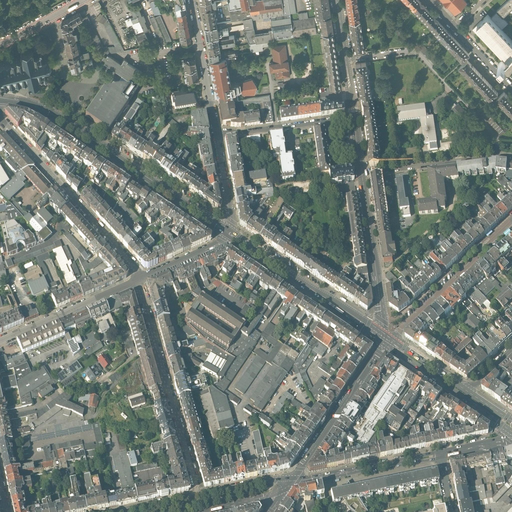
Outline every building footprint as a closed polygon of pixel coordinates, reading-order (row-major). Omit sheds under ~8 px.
[(139,44),(148,40),(144,31),(135,10),(129,0),(123,0),(127,7),(128,6),(133,17),(125,21),(128,27),(132,25),(136,34),(135,35),(139,44)] [(160,16),(154,0),(149,0),(150,0),(148,1),(154,16),(155,18),(160,16)] [(175,0),(178,4),(175,5),(176,11),(186,10),(184,0),(175,0)] [(228,0),(229,3),(229,9),(249,6),(248,2),(247,0),(228,0)] [(255,2),(248,2),(249,6),(251,17),(252,20),(270,17),(290,14),(289,14),(287,0),(262,0),(263,0),(255,2)] [(287,0),(289,14),(296,13),(293,0),(287,0)] [(318,17),(330,15),(327,0),(313,0),(316,17),(318,17)] [(420,16),(426,9),(417,0),(406,0),(405,1),(420,16)] [(443,0),(446,3),(446,2),(453,10),(463,0),(443,0)] [(347,5),(349,20),(359,19),(357,3),(347,5)] [(510,11),(504,5),(497,11),(503,18),(510,11)] [(204,25),(216,23),(213,6),(201,8),(204,25)] [(249,6),(229,9),(231,20),(243,18),(251,17),(249,6)] [(139,9),(135,10),(144,31),(148,29),(144,20),(146,20),(143,14),(142,15),(139,9)] [(426,9),(420,16),(434,32),(441,25),(426,9)] [(188,22),(186,10),(176,11),(178,24),(179,27),(189,25),(188,22)] [(503,18),(497,11),(495,13),(490,18),(501,29),(508,23),(503,18)] [(321,25),(318,17),(316,17),(308,18),(307,12),(298,14),(299,20),(291,21),(293,37),(307,35),(322,33),(321,25)] [(60,24),(64,40),(76,37),(78,36),(76,31),(73,32),(72,26),(74,26),(73,24),(82,19),(79,13),(61,22),(60,24)] [(273,29),(274,39),(293,37),(291,21),(290,14),(270,17),(273,29)] [(322,33),(332,31),(330,15),(318,17),(321,25),(322,33)] [(482,20),(472,29),(502,61),(498,64),(502,68),(511,58),(511,40),(501,29),(490,18),(488,15),(482,20)] [(115,53),(124,51),(107,19),(103,24),(114,46),(103,47),(88,16),(83,18),(101,57),(103,54),(106,56),(106,54),(115,53)] [(166,44),(155,18),(154,16),(150,19),(161,45),(166,44)] [(160,16),(155,18),(166,44),(172,43),(160,16)] [(256,42),(255,35),(252,20),(251,17),(243,18),(244,25),(245,30),(244,30),(245,32),(250,43),(256,42)] [(349,20),(351,37),(361,35),(359,19),(349,20)] [(204,25),(206,36),(217,34),(244,30),(245,30),(244,25),(218,29),(217,23),(216,23),(204,25)] [(191,39),(189,25),(179,27),(181,41),(191,39)] [(448,46),(454,39),(441,25),(434,32),(448,46)] [(266,33),(255,35),(256,42),(262,41),(267,40),(271,40),(274,39),(273,29),(269,29),(270,32),(266,33)] [(325,55),(335,53),(332,31),(322,33),(325,55)] [(206,36),(208,44),(235,39),(234,35),(218,39),(217,34),(206,36)] [(351,37),(353,53),(363,51),(361,35),(351,37)] [(64,40),(68,55),(80,52),(76,37),(64,40)] [(208,44),(209,51),(219,50),(219,45),(221,45),(223,46),(236,43),(235,39),(208,44)] [(448,46),(461,61),(468,53),(454,39),(448,46)] [(262,41),(250,43),(251,52),(263,50),(263,47),(262,41)] [(427,53),(437,64),(442,60),(431,49),(425,43),(421,47),(427,53)] [(45,83),(52,81),(52,82),(53,82),(53,81),(53,80),(53,81),(51,75),(52,75),(52,74),(51,74),(50,75),(49,69),(49,68),(50,65),(52,65),(52,64),(50,64),(50,60),(51,60),(50,59),(49,60),(46,58),(46,57),(45,56),(44,51),(45,51),(47,50),(45,44),(33,47),(33,48),(32,49),(32,47),(31,48),(31,49),(22,51),(21,50),(20,50),(21,51),(19,52),(16,53),(15,53),(15,54),(16,56),(16,57),(16,59),(11,60),(10,59),(9,59),(10,60),(4,61),(4,60),(3,60),(3,62),(0,62),(0,80),(1,80),(1,82),(2,84),(1,84),(0,85),(1,86),(2,87),(3,87),(4,86),(4,85),(9,84),(9,85),(10,85),(10,84),(15,82),(15,84),(16,83),(16,82),(21,81),(22,82),(23,82),(23,80),(28,79),(28,81),(29,84),(27,84),(28,85),(29,85),(29,86),(31,86),(30,85),(39,82),(40,84),(41,84),(42,84),(43,84),(43,86),(42,86),(43,87),(44,88),(46,87),(46,86),(47,85),(45,83)] [(286,45),(271,47),(274,62),(269,63),(270,71),(275,71),(276,79),(290,76),(286,45)] [(90,56),(88,50),(80,52),(68,55),(70,63),(80,60),(79,57),(82,56),(82,58),(90,56)] [(209,51),(210,58),(220,57),(225,56),(236,55),(235,51),(220,53),(219,50),(209,51)] [(328,70),(338,69),(335,53),(325,55),(328,70)] [(122,65),(106,54),(106,56),(103,54),(101,57),(100,60),(116,71),(117,72),(119,73),(116,78),(113,76),(86,116),(110,133),(112,131),(114,132),(118,128),(118,127),(115,125),(141,86),(138,84),(144,76),(128,65),(129,63),(125,60),(122,65)] [(184,64),(185,71),(197,69),(195,57),(190,58),(190,56),(189,56),(187,56),(186,57),(186,59),(181,59),(182,64),(184,64)] [(210,58),(218,104),(232,101),(239,100),(237,90),(240,89),(243,93),(255,93),(256,84),(251,78),(241,82),(230,83),(225,56),(220,57),(210,58)] [(80,60),(70,63),(72,69),(80,67),(93,64),(92,60),(80,62),(80,60)] [(470,78),(477,71),(467,60),(459,67),(470,78)] [(365,62),(355,64),(358,84),(368,83),(365,62)] [(197,69),(185,71),(186,78),(184,79),(185,83),(191,82),(191,84),(192,84),(194,84),(196,83),(195,82),(199,81),(197,69)] [(330,87),(340,85),(338,69),(328,70),(330,87)] [(480,89),(487,82),(477,71),(470,78),(480,89)] [(487,82),(480,89),(490,100),(498,93),(487,82)] [(368,83),(358,84),(361,105),(371,103),(368,83)] [(175,109),(200,106),(198,91),(174,94),(175,98),(172,98),(173,106),(175,106),(175,109)] [(511,115),(511,113),(511,100),(504,92),(496,99),(511,115)] [(241,107),(245,106),(253,105),(259,104),(263,103),(270,101),(269,96),(255,98),(240,100),(241,107)] [(124,119),(126,120),(129,123),(143,103),(138,99),(124,119)] [(239,100),(232,101),(235,117),(243,116),(242,110),(241,107),(240,100),(239,100)] [(230,127),(244,127),(243,116),(235,117),(232,101),(218,104),(222,125),(230,124),(230,127)] [(270,101),(263,103),(264,113),(266,123),(273,123),(270,101)] [(319,105),(320,115),(344,111),(342,102),(319,105)] [(371,103),(361,105),(364,126),(374,124),(371,103)] [(262,124),(261,113),(259,104),(253,105),(253,109),(257,108),(258,113),(259,125),(262,124)] [(456,105),(451,109),(460,120),(467,114),(458,104),(456,105)] [(298,118),(320,115),(319,105),(296,108),(298,118)] [(425,106),(398,110),(400,122),(420,119),(424,145),(437,143),(433,118),(426,118),(425,106)] [(296,108),(279,111),(281,121),(298,118),(296,108)] [(8,110),(6,114),(18,128),(22,122),(28,114),(21,112),(17,110),(8,110)] [(244,127),(259,125),(258,113),(245,115),(243,116),(244,127)] [(33,116),(28,114),(22,122),(23,123),(27,127),(28,125),(29,126),(31,128),(37,119),(33,116)] [(191,117),(193,132),(209,134),(207,125),(206,115),(199,116),(191,117)] [(31,143),(36,148),(50,128),(43,124),(37,119),(26,136),(31,143)] [(111,137),(117,141),(128,124),(129,123),(126,120),(121,126),(121,129),(121,130),(118,128),(114,132),(111,137)] [(184,129),(171,120),(168,124),(181,134),(184,129)] [(25,130),(22,128),(22,125),(23,123),(22,122),(18,128),(22,132),(26,136),(31,128),(29,126),(28,129),(26,129),(26,130),(25,130)] [(123,145),(128,136),(125,133),(126,132),(127,132),(131,126),(128,124),(117,141),(123,145)] [(374,124),(364,126),(367,146),(377,145),(374,124)] [(324,127),(313,129),(316,144),(326,143),(324,127)] [(50,128),(36,148),(41,154),(44,150),(41,148),(42,147),(41,146),(45,140),(48,144),(56,132),(51,129),(50,128)] [(123,145),(128,148),(139,132),(136,129),(132,134),(131,135),(132,137),(131,138),(129,135),(128,136),(123,145)] [(44,150),(41,154),(44,157),(46,159),(61,136),(58,133),(56,132),(48,144),(47,146),(49,148),(47,151),(45,148),(44,150)] [(133,152),(139,143),(136,140),(137,139),(138,139),(141,134),(139,132),(128,148),(133,152)] [(209,134),(193,132),(188,132),(188,137),(198,138),(200,146),(211,144),(209,134)] [(0,138),(0,192),(2,195),(9,184),(1,171),(0,168),(0,148),(2,150),(1,152),(2,154),(0,155),(0,157),(17,176),(20,173),(35,168),(21,153),(4,135),(0,138)] [(152,144),(154,140),(147,135),(141,143),(139,143),(133,152),(142,158),(148,149),(146,147),(147,145),(148,145),(150,142),(152,144)] [(273,159),(279,158),(285,157),(281,135),(270,137),(273,159)] [(61,136),(46,159),(48,161),(50,164),(55,157),(60,149),(66,141),(67,139),(64,137),(61,136)] [(68,140),(67,139),(66,141),(60,149),(63,150),(62,152),(66,156),(70,150),(73,144),(68,140)] [(225,141),(228,152),(236,150),(239,150),(237,144),(236,139),(225,141)] [(326,143),(316,144),(318,159),(328,158),(326,143)] [(70,150),(66,156),(65,157),(70,161),(73,157),(79,148),(78,147),(73,144),(70,150)] [(214,160),(211,144),(200,146),(198,146),(201,162),(202,162),(214,160)] [(168,153),(171,149),(165,145),(159,154),(152,165),(161,171),(166,163),(163,161),(163,159),(162,158),(165,152),(168,153)] [(377,145),(367,146),(370,166),(380,165),(377,145)] [(73,161),(70,167),(73,170),(85,152),(85,151),(79,148),(73,157),(76,159),(75,161),(73,161)] [(152,165),(159,154),(149,148),(148,149),(142,158),(152,165)] [(228,152),(229,162),(239,160),(236,150),(228,152)] [(87,153),(85,152),(73,170),(75,172),(77,172),(80,166),(80,165),(81,163),(86,167),(93,157),(87,153)] [(169,176),(182,157),(177,153),(174,157),(176,159),(172,164),(166,163),(161,171),(169,176)] [(181,172),(177,169),(180,166),(181,166),(187,158),(187,156),(184,153),(182,157),(169,176),(176,181),(181,172)] [(62,162),(55,157),(50,164),(51,165),(56,170),(62,162)] [(91,171),(98,161),(97,160),(93,157),(86,167),(88,168),(87,170),(90,173),(91,171)] [(291,157),(285,157),(279,158),(282,180),(294,179),(291,157)] [(328,158),(318,159),(320,175),(329,174),(331,174),(328,158)] [(214,160),(202,162),(204,173),(206,173),(216,171),(214,160)] [(229,162),(231,169),(237,168),(237,170),(243,168),(242,163),(240,163),(240,160),(239,160),(229,162)] [(496,160),(457,165),(459,177),(464,177),(464,175),(466,175),(466,177),(471,176),(471,174),(473,174),(473,176),(478,176),(477,173),(481,173),(481,175),(485,175),(485,173),(487,172),(487,175),(492,175),(493,173),(495,172),(496,171),(496,160)] [(507,161),(496,160),(496,171),(506,173),(507,161)] [(98,161),(91,171),(99,176),(106,166),(104,164),(101,162),(98,161)] [(66,167),(63,164),(63,163),(62,162),(56,170),(57,171),(61,176),(66,167)] [(432,201),(417,203),(419,216),(439,214),(439,210),(446,209),(445,201),(446,201),(443,181),(459,179),(459,177),(457,165),(439,168),(439,170),(428,171),(432,201)] [(95,185),(97,186),(102,179),(101,178),(102,176),(108,179),(113,171),(109,168),(107,166),(106,166),(99,176),(94,184),(95,185)] [(66,167),(61,176),(62,176),(66,181),(72,172),(66,167)] [(185,175),(181,172),(176,181),(182,185),(192,170),(189,167),(185,173),(185,174),(185,175)] [(17,176),(9,184),(2,195),(12,207),(24,219),(28,215),(19,207),(20,206),(13,198),(25,187),(23,185),(26,182),(24,179),(26,178),(46,199),(54,190),(35,168),(20,173),(17,176)] [(231,169),(233,179),(243,177),(243,175),(244,174),(243,168),(237,170),(237,168),(231,169)] [(75,172),(73,170),(72,172),(66,181),(67,182),(72,188),(77,181),(71,178),(75,172)] [(191,187),(195,181),(189,178),(190,176),(191,178),(195,172),(192,170),(182,185),(189,190),(191,187)] [(352,170),(331,174),(329,174),(330,184),(354,181),(352,170)] [(113,171),(108,179),(111,181),(110,182),(109,182),(105,188),(106,188),(109,190),(119,175),(117,173),(113,171)] [(216,171),(206,173),(208,183),(217,181),(216,171)] [(273,188),(270,172),(263,174),(249,176),(250,181),(253,181),(255,191),(256,191),(273,188)] [(120,175),(119,175),(109,190),(112,193),(115,187),(114,186),(115,184),(119,188),(120,187),(125,179),(124,178),(120,175)] [(79,183),(77,181),(72,188),(76,192),(77,193),(87,178),(83,176),(79,183)] [(203,180),(201,176),(197,182),(195,181),(191,187),(189,190),(198,196),(204,187),(200,184),(203,180)] [(372,178),(375,198),(385,196),(382,176),(372,178)] [(511,185),(510,184),(502,176),(496,181),(511,197),(511,195),(511,191),(508,188),(511,185)] [(233,179),(235,195),(246,193),(244,177),(243,177),(233,179)] [(404,178),(397,178),(401,211),(402,211),(403,216),(411,215),(409,200),(406,200),(404,178)] [(125,179),(120,187),(123,190),(122,191),(120,190),(117,195),(115,198),(119,201),(119,200),(131,183),(130,182),(126,179),(125,179)] [(217,181),(208,183),(209,188),(208,189),(210,191),(211,190),(218,189),(217,181)] [(119,200),(123,203),(128,196),(131,198),(132,196),(138,187),(137,187),(131,183),(119,200)] [(95,185),(90,190),(93,193),(98,187),(97,186),(95,185)] [(138,187),(132,196),(139,201),(144,192),(143,191),(138,187)] [(204,200),(210,191),(208,189),(204,187),(198,196),(204,200)] [(273,188),(256,191),(257,196),(257,200),(264,199),(268,198),(274,198),(273,188)] [(221,205),(218,189),(211,190),(210,191),(204,200),(218,210),(221,205)] [(54,190),(46,199),(37,207),(40,211),(46,204),(45,204),(49,200),(52,203),(60,196),(54,190)] [(104,206),(93,193),(90,190),(81,198),(95,213),(96,214),(104,206)] [(235,195),(237,204),(247,202),(246,196),(249,196),(250,197),(257,196),(256,191),(255,191),(246,193),(235,195)] [(0,207),(12,207),(2,195),(0,192),(0,207)] [(144,192),(139,201),(141,202),(135,207),(138,210),(145,204),(151,196),(150,195),(144,192)] [(511,208),(511,198),(511,197),(508,200),(507,199),(502,193),(500,196),(511,208)] [(70,206),(60,196),(52,203),(49,206),(59,216),(61,215),(70,206)] [(145,204),(138,210),(142,215),(149,207),(150,209),(151,208),(156,200),(151,196),(145,204)] [(359,218),(356,196),(346,198),(349,219),(359,218)] [(388,216),(385,196),(375,198),(378,218),(388,216)] [(501,207),(508,214),(511,210),(511,208),(500,196),(498,198),(503,203),(504,204),(501,207)] [(247,229),(252,233),(258,225),(255,222),(257,222),(262,214),(261,213),(264,210),(265,212),(269,206),(274,198),(268,198),(253,220),(247,229)] [(250,209),(248,209),(249,215),(252,217),(251,218),(253,220),(268,198),(264,199),(258,207),(256,205),(253,208),(250,209)] [(274,198),(269,206),(273,209),(279,201),(274,198)] [(156,200),(151,208),(153,210),(151,212),(150,211),(144,217),(148,220),(163,205),(163,204),(160,202),(156,200)] [(492,215),(496,211),(488,203),(485,200),(479,206),(484,212),(487,209),(491,213),(490,214),(492,215)] [(237,204),(238,210),(248,209),(250,209),(249,207),(247,207),(247,205),(253,204),(253,201),(247,202),(237,204)] [(252,233),(261,239),(268,229),(274,220),(284,204),(279,201),(273,209),(269,215),(270,216),(265,224),(266,225),(264,227),(263,226),(262,224),(261,225),(259,223),(258,225),(252,233)] [(508,214),(501,207),(499,204),(496,207),(491,201),(488,203),(496,211),(503,219),(508,214)] [(284,204),(274,220),(277,222),(283,214),(290,219),(295,212),(284,204)] [(163,205),(148,220),(152,224),(160,217),(158,215),(159,214),(163,216),(169,208),(167,207),(164,205),(163,205)] [(479,206),(478,205),(472,210),(484,222),(489,217),(484,212),(479,206)] [(91,247),(100,239),(92,232),(81,219),(70,206),(61,215),(91,247)] [(110,214),(104,206),(96,214),(97,215),(105,223),(110,214)] [(12,207),(0,207),(0,212),(7,211),(9,222),(13,221),(24,219),(12,207)] [(169,208),(163,216),(163,218),(161,219),(162,221),(158,223),(159,227),(161,225),(168,221),(175,212),(174,212),(169,208)] [(464,213),(478,228),(484,222),(472,210),(470,208),(464,213)] [(241,225),(247,229),(253,220),(251,218),(252,217),(249,215),(248,209),(238,210),(241,225)] [(503,219),(496,211),(492,215),(490,214),(491,213),(487,209),(484,212),(489,217),(496,225),(503,219)] [(33,220),(28,224),(36,234),(38,235),(45,229),(53,221),(43,211),(33,220)] [(168,221),(161,225),(164,229),(172,224),(174,225),(180,216),(176,213),(175,212),(168,221)] [(110,214),(105,223),(112,231),(119,239),(127,231),(122,227),(124,226),(116,218),(115,219),(110,214)] [(29,215),(28,215),(24,219),(28,224),(33,220),(29,215)] [(180,216),(174,225),(177,227),(174,230),(172,234),(175,236),(186,220),(185,220),(182,217),(180,216)] [(391,237),(388,216),(378,218),(381,238),(391,237)] [(496,225),(489,217),(484,222),(491,230),(496,225)] [(362,239),(359,218),(349,219),(352,240),(362,239)] [(135,225),(139,229),(143,224),(138,220),(134,224),(135,225)] [(187,221),(186,220),(175,236),(177,239),(183,231),(186,233),(192,224),(189,223),(187,221)] [(9,222),(4,223),(8,239),(10,241),(8,242),(8,241),(5,242),(9,256),(18,253),(16,247),(17,245),(19,244),(22,244),(23,245),(25,249),(42,242),(51,235),(45,229),(38,235),(36,234),(32,237),(29,233),(27,234),(26,236),(24,235),(25,233),(13,221),(9,222)] [(485,236),(491,230),(484,222),(478,228),(478,229),(485,236)] [(193,225),(192,224),(186,233),(185,235),(187,237),(188,235),(193,238),(194,238),(199,229),(196,227),(193,225)] [(479,241),(485,236),(478,229),(475,231),(474,230),(475,230),(469,224),(466,226),(479,241)] [(127,231),(119,239),(122,243),(123,244),(139,229),(135,225),(129,231),(130,233),(128,234),(127,231)] [(283,254),(289,245),(290,243),(288,241),(297,228),(294,226),(289,233),(277,250),(283,254)] [(474,245),(479,241),(466,226),(463,229),(470,236),(468,238),(474,245)] [(139,229),(123,244),(124,244),(128,249),(135,241),(132,238),(133,237),(134,239),(141,232),(139,229)] [(200,230),(199,229),(194,238),(193,238),(188,241),(191,249),(211,240),(211,237),(200,230)] [(272,246),(278,237),(275,235),(276,233),(272,230),(272,232),(268,229),(261,239),(272,246)] [(154,230),(147,236),(151,240),(159,233),(155,230),(154,230)] [(167,230),(160,234),(165,238),(168,242),(174,256),(176,256),(183,252),(179,242),(174,244),(172,239),(168,236),(171,233),(167,230)] [(277,250),(289,233),(286,230),(281,237),(281,239),(281,240),(278,237),(272,246),(277,250)] [(85,253),(86,251),(68,231),(63,235),(82,256),(85,253)] [(448,234),(452,238),(457,244),(458,244),(460,245),(458,247),(457,245),(455,244),(453,245),(456,248),(463,256),(469,251),(455,236),(451,231),(448,234)] [(474,245),(468,238),(464,242),(463,240),(463,239),(458,233),(455,236),(469,251),(474,245)] [(463,256),(456,248),(453,250),(447,244),(448,243),(441,236),(440,237),(439,235),(436,238),(440,241),(458,261),(463,256)] [(135,241),(128,249),(132,253),(133,254),(151,240),(147,236),(137,243),(135,241)] [(391,237),(381,238),(384,262),(393,261),(393,259),(396,259),(395,255),(397,254),(396,245),(393,246),(392,236),(391,237)] [(310,242),(318,247),(321,241),(314,237),(310,242)] [(11,258),(3,263),(5,270),(34,258),(48,253),(52,251),(62,247),(63,247),(59,239),(52,242),(52,244),(12,260),(11,258)] [(91,247),(89,249),(97,258),(98,257),(108,248),(100,239),(91,247)] [(187,239),(179,242),(183,252),(184,252),(191,249),(188,241),(187,239)] [(365,259),(362,239),(352,240),(355,261),(365,259)] [(503,244),(511,253),(511,243),(508,239),(503,244)] [(151,240),(133,254),(134,256),(137,259),(146,253),(145,252),(155,244),(151,240)] [(458,261),(440,241),(437,244),(448,256),(445,258),(452,266),(458,261)] [(166,248),(162,250),(166,260),(173,257),(174,256),(168,242),(164,244),(166,248)] [(511,253),(503,244),(495,252),(509,267),(511,265),(509,261),(511,259),(511,260),(511,253)] [(295,262),(301,253),(289,245),(283,254),(295,262)] [(63,247),(62,247),(68,262),(72,260),(65,246),(63,247)] [(67,284),(76,280),(75,278),(70,266),(68,262),(62,247),(52,251),(67,284)] [(111,271),(89,280),(94,292),(103,288),(116,282),(126,278),(128,273),(124,266),(108,248),(98,257),(111,271)] [(220,252),(213,254),(217,264),(223,261),(225,263),(227,260),(232,252),(227,248),(220,252)] [(153,253),(154,256),(158,264),(159,263),(166,260),(162,250),(156,252),(156,251),(153,253)] [(234,253),(232,252),(227,260),(229,261),(229,263),(228,263),(220,275),(224,277),(226,274),(238,256),(234,253)] [(495,252),(488,258),(495,267),(497,265),(504,272),(509,267),(495,252)] [(34,258),(37,264),(42,261),(51,258),(48,253),(34,258)] [(146,253),(137,259),(139,262),(141,264),(150,258),(146,253)] [(308,271),(314,263),(301,253),(295,262),(308,271)] [(452,266),(445,258),(442,261),(435,253),(435,254),(433,256),(447,271),(452,266)] [(209,256),(205,258),(209,268),(214,266),(214,267),(218,265),(217,264),(213,254),(209,256)] [(81,256),(79,259),(83,267),(87,265),(85,261),(81,256)] [(150,258),(141,264),(144,267),(147,268),(148,268),(157,264),(158,264),(154,256),(152,257),(153,259),(151,260),(150,258)] [(240,257),(238,256),(226,274),(231,277),(234,273),(232,272),(234,268),(234,267),(235,266),(237,267),(236,268),(237,269),(243,259),(241,258),(240,257)] [(433,256),(430,259),(435,264),(436,264),(437,265),(434,268),(442,276),(447,271),(433,256)] [(200,260),(198,261),(207,281),(211,279),(207,271),(206,271),(205,270),(209,268),(205,258),(200,260)] [(488,258),(483,263),(491,272),(495,277),(497,275),(498,274),(494,269),(496,267),(495,267),(488,258)] [(245,260),(243,259),(237,269),(236,271),(237,271),(240,273),(233,281),(236,283),(249,264),(247,262),(245,260)] [(366,268),(365,259),(355,261),(354,261),(355,266),(357,270),(360,269),(366,268)] [(423,265),(418,260),(416,262),(412,266),(421,276),(427,270),(423,265)] [(37,264),(39,269),(48,289),(51,295),(56,292),(54,290),(56,289),(55,287),(57,286),(55,282),(53,284),(42,261),(37,264)] [(196,262),(192,264),(196,273),(200,272),(201,273),(200,274),(203,282),(206,288),(209,285),(207,281),(198,261),(196,262)] [(70,266),(75,278),(79,276),(73,263),(70,266)] [(323,282),(329,273),(314,263),(308,271),(323,282)] [(426,263),(423,265),(427,270),(437,281),(442,276),(434,268),(432,271),(431,270),(431,269),(426,263)] [(477,268),(484,277),(491,284),(495,280),(490,275),(491,272),(483,263),(477,268)] [(186,266),(181,269),(186,281),(191,293),(199,290),(193,277),(195,276),(197,276),(196,273),(192,264),(190,265),(186,266)] [(251,265),(249,264),(236,283),(239,285),(246,276),(248,278),(249,276),(255,267),(253,266),(251,265)] [(421,276),(412,266),(407,271),(408,272),(410,274),(416,280),(416,281),(421,276)] [(256,268),(255,267),(249,276),(251,278),(245,287),(249,289),(261,271),(259,270),(256,268)] [(506,278),(496,267),(494,269),(498,274),(497,275),(501,280),(504,279),(506,278)] [(360,269),(357,270),(356,272),(358,276),(353,283),(351,281),(348,285),(342,294),(348,298),(362,276),(367,275),(366,268),(360,269)] [(477,268),(467,278),(474,287),(476,284),(478,284),(481,281),(481,280),(484,277),(477,268)] [(39,269),(24,275),(33,296),(43,292),(44,294),(47,292),(46,290),(48,289),(39,269)] [(178,270),(174,272),(178,281),(179,284),(186,281),(181,269),(178,270)] [(333,289),(342,294),(348,285),(343,282),(347,277),(348,278),(351,274),(346,270),(344,273),(342,276),(333,289)] [(410,274),(408,272),(408,273),(404,270),(400,274),(405,279),(410,274)] [(437,281),(427,270),(421,276),(431,286),(437,281)] [(262,272),(261,271),(249,289),(249,295),(259,283),(261,284),(266,275),(264,274),(262,272)] [(171,273),(168,274),(173,286),(176,292),(177,294),(180,292),(177,284),(175,284),(175,283),(178,281),(174,272),(171,273)] [(333,289),(342,276),(338,273),(336,277),(329,273),(323,282),(333,289)] [(390,273),(386,277),(386,279),(389,282),(391,280),(397,287),(403,293),(404,293),(401,295),(403,297),(410,305),(415,300),(398,282),(390,273)] [(168,274),(146,283),(154,307),(166,304),(163,293),(170,290),(169,288),(173,286),(168,274)] [(410,274),(405,279),(413,288),(415,286),(412,284),(416,280),(410,274)] [(268,276),(266,275),(261,284),(259,286),(261,287),(267,292),(268,291),(275,281),(268,276)] [(368,283),(367,275),(362,276),(348,298),(353,302),(359,293),(361,290),(359,289),(364,280),(365,280),(365,283),(368,283)] [(421,276),(416,281),(425,291),(431,286),(421,276)] [(480,289),(485,296),(486,296),(495,288),(491,284),(484,277),(481,280),(481,281),(478,284),(476,284),(474,287),(478,291),(480,289)] [(467,278),(457,288),(464,296),(467,294),(474,287),(467,278)] [(389,282),(386,279),(387,289),(393,288),(395,288),(389,282)] [(415,300),(420,296),(413,288),(410,291),(409,290),(410,289),(410,288),(403,281),(402,281),(400,279),(398,282),(415,300)] [(78,284),(79,287),(83,296),(91,293),(94,292),(89,280),(78,284)] [(413,288),(420,296),(425,291),(416,281),(416,280),(412,284),(415,286),(413,288)] [(495,280),(491,284),(495,288),(498,292),(501,289),(498,286),(499,285),(495,280)] [(233,281),(228,288),(237,294),(242,287),(239,285),(236,283),(233,281)] [(263,308),(258,316),(261,318),(262,317),(283,286),(278,283),(275,281),(268,291),(272,293),(263,307),(263,308)] [(284,287),(283,286),(262,317),(266,319),(279,299),(278,298),(279,298),(282,300),(284,301),(290,291),(289,291),(284,287)] [(501,289),(498,292),(502,296),(507,290),(504,286),(501,289)] [(79,287),(66,292),(70,302),(74,300),(83,296),(79,287)] [(228,288),(227,287),(225,290),(235,297),(237,294),(228,288)] [(474,287),(467,294),(473,302),(474,301),(481,307),(483,304),(493,315),(497,311),(478,291),(474,287)] [(393,288),(387,289),(388,291),(390,307),(399,313),(410,305),(403,297),(400,301),(399,301),(398,298),(395,298),(393,288)] [(457,288),(452,292),(461,303),(467,309),(472,304),(464,296),(457,288)] [(369,290),(364,297),(359,306),(367,312),(372,306),(369,290)] [(511,295),(507,290),(502,296),(496,301),(503,308),(511,300),(511,298),(511,295)] [(66,291),(52,296),(57,308),(61,306),(70,302),(66,292),(66,291)] [(131,291),(118,296),(122,307),(126,315),(128,314),(139,310),(134,295),(134,292),(132,291),(131,291)] [(292,292),(290,291),(284,301),(285,302),(287,303),(285,306),(284,306),(283,308),(284,309),(278,318),(282,320),(289,309),(298,296),(292,292)] [(452,292),(442,301),(452,312),(461,303),(452,292)] [(364,297),(359,293),(353,302),(359,306),(364,297)] [(252,304),(257,307),(262,300),(255,295),(254,294),(248,302),(250,303),(252,304)] [(116,297),(105,302),(110,313),(122,307),(118,296),(116,297)] [(204,297),(202,296),(200,299),(184,322),(185,323),(180,325),(181,328),(190,336),(197,333),(202,339),(215,347),(226,354),(240,333),(242,329),(257,307),(252,304),(249,309),(245,307),(237,319),(236,318),(204,297)] [(300,298),(298,296),(289,309),(293,312),(285,324),(288,326),(299,311),(305,301),(300,298)] [(307,303),(305,301),(299,311),(301,313),(295,321),(299,323),(304,315),(311,305),(307,303)] [(454,314),(452,312),(442,301),(436,307),(445,317),(448,320),(454,314)] [(98,305),(87,310),(91,321),(95,319),(98,325),(102,333),(109,330),(108,327),(115,323),(110,313),(105,302),(98,305)] [(20,312),(24,322),(39,316),(34,304),(19,311),(20,312)] [(166,304),(154,307),(158,321),(169,318),(166,304)] [(312,306),(311,305),(304,315),(309,318),(308,318),(300,330),(296,327),(293,331),(290,337),(297,341),(305,346),(310,339),(302,334),(311,321),(318,310),(315,309),(312,306)] [(430,312),(440,322),(445,317),(436,307),(430,312)] [(80,313),(71,317),(75,327),(78,327),(78,328),(88,324),(88,323),(91,321),(87,310),(80,313)] [(139,310),(128,314),(129,319),(127,320),(128,325),(142,319),(140,314),(139,310)] [(319,311),(318,310),(311,321),(314,323),(312,325),(314,327),(309,333),(312,335),(320,325),(326,316),(322,314),(319,311)] [(478,311),(473,316),(482,326),(487,321),(478,311)] [(493,315),(487,321),(491,325),(500,315),(497,311),(493,315)] [(13,327),(24,322),(20,312),(0,320),(0,332),(2,332),(13,327)] [(434,327),(440,322),(430,312),(425,317),(432,325),(434,327)] [(253,330),(261,318),(258,316),(252,324),(251,324),(251,325),(249,327),(250,327),(247,331),(248,332),(242,329),(240,333),(247,338),(253,330)] [(333,320),(326,316),(320,325),(336,336),(334,338),(336,339),(338,339),(339,338),(342,340),(349,331),(342,327),(333,320)] [(482,326),(473,316),(469,320),(477,331),(482,326)] [(66,319),(59,322),(63,333),(75,327),(71,317),(66,319)] [(418,324),(425,332),(432,325),(425,317),(418,324)] [(164,343),(165,349),(177,346),(169,318),(158,321),(160,329),(164,343)] [(142,319),(128,325),(138,356),(139,355),(151,352),(149,344),(144,327),(142,319)] [(511,327),(510,326),(509,329),(501,320),(498,323),(511,337),(511,327)] [(290,329),(293,331),(296,327),(299,323),(295,321),(290,329)] [(27,336),(17,341),(22,354),(65,335),(63,333),(59,322),(55,324),(27,336)] [(511,338),(511,337),(498,323),(496,326),(503,334),(501,336),(507,343),(511,338)] [(268,324),(263,332),(270,337),(272,334),(276,328),(268,324)] [(418,324),(413,328),(419,335),(421,336),(422,335),(423,334),(425,332),(418,324)] [(303,384),(308,395),(312,390),(305,373),(306,370),(314,359),(314,358),(316,354),(321,358),(322,358),(321,357),(327,349),(329,351),(332,347),(330,345),(334,338),(336,336),(320,325),(312,335),(310,339),(305,346),(299,355),(294,363),(303,384)] [(419,335),(413,328),(406,335),(406,336),(406,338),(414,343),(419,335)] [(226,354),(215,347),(212,351),(202,369),(216,377),(218,379),(218,380),(221,382),(235,360),(248,350),(251,348),(253,348),(260,336),(261,335),(253,330),(247,338),(240,333),(226,354)] [(350,332),(349,331),(342,340),(348,344),(354,335),(352,334),(350,332)] [(493,338),(502,347),(507,343),(501,336),(500,335),(498,336),(492,331),(489,333),(493,338)] [(261,335),(260,336),(275,346),(268,356),(258,349),(254,354),(257,356),(235,389),(243,395),(266,362),(272,367),(250,399),(254,403),(253,405),(262,411),(263,409),(292,367),(294,363),(286,357),(285,359),(278,354),(283,346),(277,342),(270,337),(263,332),(261,335)] [(422,335),(421,336),(419,335),(414,343),(419,347),(426,338),(428,335),(426,333),(425,334),(422,335)] [(270,337),(277,342),(279,339),(272,334),(270,337)] [(355,336),(354,335),(348,344),(345,347),(346,347),(351,350),(353,347),(359,338),(357,337),(355,336)] [(82,342),(79,336),(68,341),(73,355),(80,349),(77,344),(82,342)] [(476,341),(470,336),(455,353),(457,358),(465,351),(470,346),(476,341)] [(492,357),(497,352),(489,344),(480,337),(476,341),(492,357)] [(361,340),(359,338),(353,347),(351,350),(348,354),(350,356),(354,351),(355,349),(355,348),(358,350),(364,342),(361,340)] [(426,338),(419,347),(427,353),(434,343),(431,342),(432,340),(430,338),(429,340),(426,338)] [(435,358),(443,363),(449,354),(452,351),(461,343),(456,338),(453,341),(450,345),(446,342),(441,348),(435,358)] [(491,342),(489,344),(497,352),(502,347),(493,338),(490,341),(491,342)] [(202,339),(193,342),(194,346),(195,347),(205,344),(207,349),(212,351),(215,347),(202,339)] [(427,353),(435,358),(441,348),(439,347),(440,346),(438,344),(439,343),(440,343),(441,341),(439,339),(434,343),(427,353)] [(107,346),(103,340),(84,352),(87,358),(107,346)] [(488,362),(492,357),(476,341),(470,346),(488,362)] [(165,349),(169,361),(181,358),(179,350),(194,346),(193,342),(177,346),(165,349)] [(365,343),(364,342),(358,350),(356,353),(353,358),(361,363),(365,358),(372,348),(370,346),(365,343)] [(286,357),(294,363),(299,355),(299,354),(297,353),(297,351),(295,351),(294,351),(292,350),(291,349),(289,348),(289,346),(288,345),(286,346),(285,345),(284,344),(283,346),(278,354),(285,359),(286,357)] [(465,351),(474,360),(481,368),(488,362),(470,346),(465,351)] [(334,365),(338,368),(346,358),(348,354),(351,350),(346,347),(334,365)] [(251,352),(248,350),(235,360),(221,382),(218,380),(218,384),(212,388),(226,398),(237,405),(240,401),(226,391),(251,352)] [(443,363),(450,368),(457,358),(455,353),(452,351),(449,354),(443,363)] [(154,362),(151,352),(139,355),(149,391),(151,390),(161,388),(159,379),(154,362)] [(98,360),(104,368),(110,364),(111,363),(105,354),(98,360)] [(124,354),(111,363),(110,364),(114,368),(127,358),(124,354)] [(182,357),(199,367),(201,362),(192,357),(191,354),(182,357)] [(359,367),(361,363),(353,358),(350,356),(348,354),(346,358),(351,361),(347,366),(355,372),(359,367)] [(23,355),(12,360),(15,368),(27,364),(23,355)] [(0,358),(1,361),(6,372),(14,369),(15,368),(12,360),(8,361),(6,356),(0,358)] [(386,371),(387,369),(393,361),(390,359),(385,356),(374,372),(378,375),(382,369),(386,371)] [(169,361),(174,379),(186,376),(185,373),(186,372),(184,363),(182,363),(181,358),(169,361)] [(458,374),(465,363),(457,358),(450,368),(458,374)] [(72,376),(82,368),(77,360),(55,376),(59,381),(61,384),(72,376)] [(468,379),(481,368),(474,360),(467,365),(465,363),(458,374),(467,379),(468,379)] [(393,361),(387,369),(389,371),(387,375),(384,379),(387,381),(398,365),(393,361)] [(294,363),(292,367),(300,384),(303,384),(294,363)] [(330,370),(321,363),(318,368),(327,374),(330,370)] [(511,374),(511,366),(508,363),(507,364),(504,366),(500,370),(503,373),(507,375),(509,377),(511,374)] [(15,368),(14,369),(16,376),(18,388),(22,407),(32,405),(31,399),(30,393),(52,378),(44,366),(32,374),(27,364),(15,368)] [(94,365),(85,371),(92,381),(99,375),(97,372),(98,371),(94,365)] [(367,444),(373,434),(372,433),(380,421),(382,422),(387,415),(385,414),(390,406),(392,407),(395,404),(399,398),(395,396),(411,374),(410,374),(410,373),(405,370),(398,365),(387,381),(385,385),(370,405),(368,409),(363,416),(360,413),(358,417),(360,419),(356,426),(353,424),(351,428),(358,433),(356,436),(359,438),(357,441),(365,446),(367,444)] [(353,375),(355,372),(347,366),(345,368),(344,367),(340,374),(350,380),(353,375)] [(118,371),(108,377),(112,382),(121,375),(118,371)] [(372,375),(368,380),(377,386),(379,383),(378,382),(379,381),(385,385),(387,381),(384,379),(378,375),(374,372),(372,375)] [(490,395),(495,398),(502,387),(503,386),(500,384),(501,383),(503,381),(507,375),(503,373),(500,378),(489,394),(490,395)] [(347,384),(350,380),(340,374),(336,380),(337,381),(336,383),(344,388),(347,384)] [(412,374),(411,374),(395,396),(399,398),(395,404),(397,405),(410,387),(416,378),(412,374)] [(486,393),(489,394),(500,378),(496,374),(482,387),(482,390),(486,393)] [(16,376),(0,379),(2,391),(18,388),(16,376)] [(30,393),(31,399),(39,396),(38,395),(50,386),(51,387),(59,381),(55,376),(52,378),(30,393)] [(72,376),(61,384),(64,388),(75,380),(72,376)] [(179,398),(191,395),(189,388),(191,388),(192,387),(192,390),(204,386),(204,384),(206,383),(205,378),(202,378),(202,376),(189,380),(189,382),(188,383),(186,376),(174,379),(179,398)] [(503,386),(502,387),(495,398),(496,399),(500,402),(501,403),(508,393),(508,392),(511,389),(511,379),(509,377),(503,386)] [(417,378),(416,378),(410,387),(414,389),(412,390),(402,404),(406,407),(423,382),(420,380),(417,378)] [(324,389),(326,386),(327,385),(319,379),(312,390),(308,395),(314,404),(315,402),(318,398),(320,395),(324,389)] [(366,383),(363,387),(374,395),(374,396),(377,391),(376,390),(375,389),(377,386),(368,380),(366,383)] [(341,393),(344,388),(336,383),(334,386),(328,382),(327,385),(326,386),(340,395),(341,393)] [(424,383),(423,382),(406,407),(401,413),(391,428),(397,433),(407,417),(408,417),(405,415),(418,396),(417,394),(418,393),(422,396),(422,395),(428,386),(426,384),(424,383)] [(38,395),(39,396),(42,399),(54,390),(51,387),(50,386),(38,395)] [(338,397),(340,395),(326,386),(324,389),(329,393),(327,396),(335,402),(338,397)] [(430,387),(428,386),(422,395),(427,398),(424,400),(416,412),(417,412),(415,415),(411,412),(408,417),(407,417),(411,420),(405,428),(409,431),(415,422),(419,416),(422,410),(435,391),(433,389),(430,387)] [(361,390),(359,394),(365,398),(369,401),(374,395),(363,387),(361,390)] [(163,394),(161,388),(151,390),(155,405),(165,402),(163,394)] [(226,398),(212,388),(209,390),(199,393),(200,396),(213,443),(215,443),(219,442),(217,431),(235,426),(226,398)] [(40,410),(35,411),(36,414),(38,420),(70,396),(66,390),(40,410)] [(441,395),(435,391),(422,410),(425,412),(427,409),(430,411),(432,408),(441,395)] [(299,411),(303,407),(293,400),(294,398),(286,392),(268,417),(274,420),(278,414),(282,409),(286,402),(299,411)] [(508,407),(511,410),(511,395),(508,393),(501,403),(508,407)] [(142,394),(128,399),(131,408),(145,404),(142,394)] [(357,397),(354,400),(364,407),(368,409),(370,405),(365,402),(364,401),(364,400),(365,398),(359,394),(357,397)] [(100,396),(91,395),(88,406),(97,408),(98,401),(96,401),(97,400),(100,396)] [(179,398),(183,411),(195,408),(191,395),(179,398)] [(333,405),(335,402),(327,396),(325,398),(320,395),(318,398),(331,407),(333,405)] [(443,396),(441,395),(432,408),(434,410),(430,417),(427,421),(430,424),(448,399),(443,396)] [(38,420),(32,424),(34,428),(44,421),(44,422),(60,410),(62,408),(65,409),(63,414),(69,416),(71,410),(83,416),(85,409),(68,402),(72,398),(70,396),(38,420)] [(329,410),(331,407),(318,398),(315,402),(320,405),(319,407),(318,406),(316,410),(321,413),(325,416),(329,410)] [(450,401),(448,399),(430,424),(436,428),(438,426),(444,416),(453,403),(450,401)] [(352,403),(350,407),(360,413),(363,409),(362,409),(364,407),(354,400),(352,403)] [(168,411),(165,402),(155,405),(154,405),(164,443),(176,440),(174,430),(168,411)] [(456,405),(453,403),(444,416),(451,420),(459,407),(456,405)] [(256,418),(259,420),(261,416),(246,406),(243,410),(256,418)] [(324,417),(325,416),(321,413),(316,410),(315,409),(314,410),(311,413),(303,407),(299,411),(300,412),(320,425),(321,423),(324,417)] [(360,413),(350,407),(340,421),(351,428),(353,424),(356,426),(360,419),(358,417),(360,413)] [(391,428),(401,413),(392,407),(387,415),(382,422),(391,428)] [(462,409),(459,407),(451,420),(445,426),(446,427),(449,427),(454,419),(458,422),(465,411),(462,409)] [(183,411),(186,423),(198,420),(195,408),(183,411)] [(35,410),(14,414),(15,419),(28,416),(36,414),(35,411),(35,410)] [(7,411),(0,411),(0,421),(8,420),(7,411)] [(468,413),(465,411),(458,422),(457,422),(460,424),(458,425),(462,428),(463,427),(471,415),(468,413)] [(318,428),(320,425),(300,412),(298,416),(308,423),(306,425),(315,431),(318,428)] [(36,414),(28,416),(30,425),(32,424),(38,420),(36,414)] [(419,416),(415,422),(419,425),(428,427),(430,424),(427,421),(430,417),(427,415),(424,419),(419,416)] [(474,417),(471,415),(463,427),(464,430),(464,432),(469,431),(468,426),(469,425),(474,429),(479,421),(477,419),(474,417)] [(269,427),(272,423),(262,417),(261,416),(259,420),(269,427)] [(312,436),(315,431),(306,425),(305,427),(293,419),(290,423),(291,424),(311,438),(312,436)] [(8,420),(0,421),(0,432),(11,430),(8,420)] [(47,429),(48,433),(51,432),(85,425),(84,420),(81,421),(81,420),(52,426),(52,427),(47,429)] [(186,423),(190,436),(202,433),(198,420),(186,423)] [(338,425),(337,426),(345,432),(347,433),(349,431),(356,436),(358,433),(351,428),(340,421),(338,425)] [(482,423),(479,421),(474,429),(476,430),(477,431),(471,433),(472,438),(492,434),(492,430),(489,427),(486,426),(484,424),(482,423)] [(93,429),(96,444),(97,449),(105,447),(104,444),(102,436),(99,422),(92,424),(93,429)] [(85,425),(51,432),(52,438),(93,429),(92,424),(85,425)] [(309,440),(311,438),(291,424),(288,428),(297,434),(296,436),(307,444),(309,440)] [(29,426),(17,429),(19,434),(30,432),(29,426)] [(335,429),(333,432),(345,439),(352,443),(354,440),(346,435),(344,435),(343,435),(345,432),(337,426),(335,429)] [(439,434),(436,435),(438,445),(441,444),(445,444),(442,427),(438,426),(439,434)] [(450,443),(452,442),(450,432),(446,433),(446,432),(446,428),(446,427),(445,426),(442,427),(445,444),(447,443),(450,443)] [(456,441),(459,441),(457,432),(455,432),(453,431),(452,426),(449,427),(450,432),(452,442),(456,441)] [(428,447),(431,447),(428,428),(424,429),(425,437),(422,438),(424,448),(428,447)] [(435,446),(438,445),(436,435),(432,436),(432,434),(431,429),(427,428),(428,428),(431,447),(435,446)] [(421,449),(424,448),(422,438),(418,439),(418,437),(419,437),(418,429),(413,430),(417,449),(421,449)] [(11,430),(0,432),(0,443),(10,442),(13,441),(11,430)] [(125,430),(117,432),(121,450),(112,453),(116,469),(118,469),(123,489),(136,485),(131,464),(133,463),(129,451),(125,430)] [(414,450),(417,449),(413,430),(410,430),(409,432),(410,438),(412,439),(413,440),(408,441),(408,442),(410,451),(414,450)] [(463,440),(466,439),(464,432),(464,430),(457,432),(459,441),(463,440)] [(264,455),(263,450),(259,431),(252,432),(257,456),(264,455)] [(48,433),(21,439),(25,455),(28,454),(27,450),(30,446),(30,443),(52,438),(51,432),(48,433)] [(102,436),(104,444),(111,443),(110,438),(111,438),(110,432),(104,433),(105,436),(102,436)] [(330,435),(328,439),(339,447),(345,439),(333,432),(330,435)] [(190,436),(194,449),(205,446),(202,433),(190,436)] [(305,446),(307,444),(296,436),(294,438),(293,441),(284,434),(280,439),(281,439),(300,453),(301,451),(305,446)] [(385,457),(386,456),(383,443),(382,435),(377,436),(380,447),(377,447),(379,458),(385,457)] [(297,457),(300,453),(281,439),(279,443),(288,449),(284,453),(295,461),(297,457)] [(323,447),(322,448),(329,453),(332,449),(338,452),(343,450),(339,447),(328,439),(323,447)] [(63,449),(83,445),(82,440),(79,441),(79,440),(50,446),(51,452),(57,451),(63,449)] [(177,442),(176,440),(164,443),(151,447),(154,456),(160,454),(160,452),(164,450),(163,448),(165,447),(168,455),(180,452),(177,442)] [(10,442),(0,443),(0,445),(2,456),(5,469),(5,472),(16,470),(15,466),(16,466),(16,463),(14,463),(12,452),(13,451),(13,448),(11,449),(10,442)] [(74,454),(84,451),(93,450),(97,449),(96,444),(94,445),(94,442),(83,445),(63,449),(64,456),(74,454)] [(390,455),(393,455),(391,446),(390,444),(391,442),(383,443),(386,456),(387,456),(390,455)] [(401,453),(410,451),(408,442),(391,446),(393,455),(401,453)] [(57,451),(51,452),(50,446),(44,447),(43,449),(46,463),(56,461),(59,461),(57,451)] [(212,485),(224,483),(221,471),(213,473),(205,446),(194,449),(197,460),(204,487),(212,485)] [(352,464),(357,463),(355,452),(352,453),(351,447),(347,448),(348,452),(351,464),(352,464)] [(369,460),(379,458),(377,447),(370,448),(370,450),(366,450),(368,460),(369,460)] [(271,473),(280,471),(277,457),(272,458),(270,448),(263,450),(264,455),(268,474),(271,473)] [(318,453),(317,454),(324,459),(327,455),(328,456),(333,455),(329,453),(322,448),(320,451),(318,453)] [(61,470),(67,469),(67,466),(66,462),(64,456),(63,449),(57,451),(59,461),(61,470)] [(135,450),(129,451),(133,463),(138,462),(135,450)] [(363,461),(368,460),(366,450),(355,452),(357,463),(363,461)] [(84,451),(74,454),(75,460),(81,459),(81,462),(86,461),(85,457),(84,451)] [(508,462),(505,451),(503,451),(501,451),(498,452),(501,466),(508,464),(508,462)] [(181,456),(180,452),(168,455),(167,455),(169,464),(172,465),(174,464),(174,466),(172,466),(171,469),(175,483),(173,483),(173,481),(168,482),(170,494),(177,493),(190,490),(181,456)] [(346,465),(351,464),(348,452),(345,452),(346,455),(345,457),(342,457),(342,458),(344,465),(346,465)] [(501,466),(498,452),(495,453),(491,453),(494,467),(501,466)] [(289,469),(295,461),(284,453),(282,456),(277,457),(280,471),(282,471),(287,470),(289,469)] [(342,466),(344,465),(342,458),(338,459),(337,453),(333,455),(335,467),(342,466)] [(494,467),(491,453),(488,454),(486,455),(483,455),(486,466),(488,473),(495,471),(494,467)] [(324,459),(317,454),(317,455),(307,469),(308,471),(310,473),(327,469),(325,461),(324,459)] [(259,476),(268,474),(264,455),(257,456),(258,460),(259,463),(257,464),(254,464),(257,476),(259,476)] [(328,469),(335,467),(333,455),(328,456),(329,461),(326,461),(325,461),(327,469),(328,469)] [(486,466),(483,455),(475,457),(469,458),(463,460),(465,471),(486,466)] [(240,479),(245,479),(243,467),(242,462),(240,456),(236,456),(238,464),(234,464),(238,480),(240,479)] [(233,481),(238,480),(234,464),(232,465),(231,457),(226,459),(231,482),(233,481)] [(226,482),(231,482),(226,459),(221,460),(224,470),(221,471),(224,483),(226,482)] [(158,460),(137,464),(137,469),(159,465),(158,460)] [(463,460),(449,463),(451,469),(453,478),(461,477),(460,472),(465,471),(463,460)] [(34,466),(35,470),(56,466),(56,461),(46,463),(34,466)] [(248,478),(257,476),(254,464),(246,467),(243,467),(245,479),(248,478)] [(70,481),(75,479),(72,465),(67,466),(67,469),(70,481)] [(16,470),(5,472),(6,476),(7,481),(19,479),(17,472),(20,471),(21,473),(35,470),(34,466),(16,470)] [(439,484),(436,471),(429,473),(424,474),(420,475),(406,478),(402,479),(397,480),(383,483),(378,484),(374,485),(362,487),(357,488),(353,489),(352,489),(347,482),(347,483),(346,485),(345,487),(344,491),(330,494),(332,504),(344,501),(345,505),(347,508),(349,511),(350,511),(366,511),(365,509),(367,509),(366,506),(363,506),(362,505),(363,505),(360,499),(365,498),(365,499),(372,498),(371,496),(378,494),(379,497),(384,495),(384,498),(389,497),(388,494),(393,493),(393,491),(399,490),(400,492),(405,491),(405,493),(410,492),(409,490),(414,489),(414,486),(420,485),(421,488),(426,486),(426,489),(431,488),(430,486),(439,484)] [(90,499),(84,500),(87,511),(89,511),(96,510),(97,510),(91,480),(90,476),(84,477),(88,494),(89,494),(90,499)] [(461,477),(453,478),(454,482),(454,485),(465,483),(463,476),(461,477)] [(19,479),(7,481),(8,486),(9,488),(31,484),(30,480),(20,482),(19,479)] [(77,488),(75,479),(70,481),(73,493),(76,511),(87,511),(84,500),(79,501),(79,500),(80,500),(79,497),(80,497),(78,487),(77,488)] [(98,479),(91,480),(97,510),(106,509),(108,508),(106,496),(102,497),(98,479)] [(170,494),(168,482),(165,483),(164,481),(154,483),(155,484),(134,488),(135,490),(137,501),(154,498),(157,497),(170,494)] [(465,483),(454,485),(455,488),(456,492),(466,490),(465,483)] [(31,484),(9,488),(9,490),(10,496),(21,494),(22,492),(22,490),(32,488),(31,484)] [(322,490),(321,484),(317,485),(313,486),(316,496),(317,501),(324,499),(322,490)] [(316,496),(313,486),(309,487),(301,488),(292,490),(289,495),(284,502),(294,508),(298,511),(302,511),(304,508),(303,506),(305,505),(306,511),(315,511),(312,496),(316,496)] [(137,501),(135,490),(115,494),(118,506),(122,505),(132,503),(137,501)] [(466,490),(456,492),(457,498),(459,505),(469,503),(466,490)] [(105,494),(106,496),(108,508),(112,507),(118,506),(115,494),(115,491),(108,492),(109,494),(105,494)] [(70,503),(68,504),(69,511),(76,511),(73,493),(68,494),(70,503)] [(25,499),(12,502),(13,505),(13,508),(24,506),(23,503),(25,503),(25,499)] [(61,503),(62,511),(69,511),(68,504),(67,502),(61,503)] [(291,511),(294,508),(284,502),(283,504),(281,507),(279,510),(281,511),(291,511)] [(34,510),(34,511),(41,511),(41,510),(40,508),(38,509),(37,503),(32,504),(34,510)] [(54,507),(54,511),(62,511),(61,503),(53,505),(54,507)] [(469,503),(459,505),(460,511),(472,511),(471,503),(469,503)]
